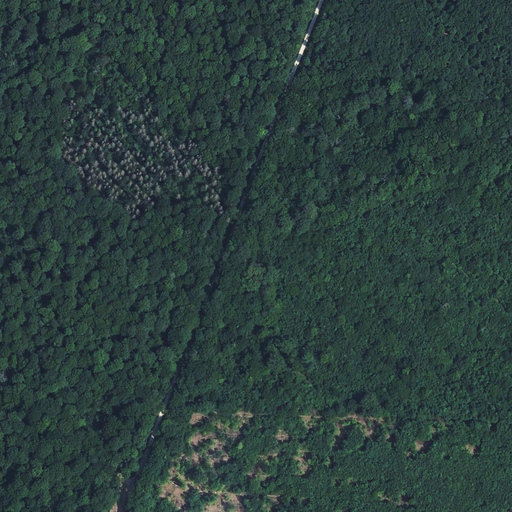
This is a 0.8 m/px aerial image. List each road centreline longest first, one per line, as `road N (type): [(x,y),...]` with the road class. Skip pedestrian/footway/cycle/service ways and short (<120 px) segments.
road 1 (track): [(124,511),(231,235)]
road 2 (track): [(231,235),(290,82)]
